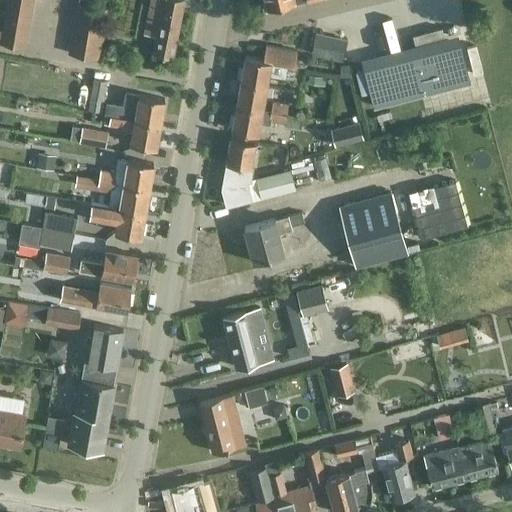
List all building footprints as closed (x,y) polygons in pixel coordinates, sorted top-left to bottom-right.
[(30,16),(32,4),(11,0),(6,0),(5,11),(30,16)] [(149,0),(143,33),(155,35),(152,52),(172,56),(183,0),(149,0)] [(264,0),(267,8),(295,1),(297,0),(306,0),(307,0),(308,0),(264,0)] [(104,20),(106,7),(77,2),(75,15),(104,20)] [(27,34),(30,16),(5,11),(2,29),(27,34)] [(102,32),(104,20),(75,15),(73,27),(102,32)] [(100,45),(102,32),(73,27),(70,40),(100,45)] [(0,42),(25,47),(27,34),(2,29),(0,38),(0,42)] [(347,40),(316,33),(311,53),(342,60),(347,40)] [(97,57),(100,45),(70,40),(68,52),(97,57)] [(245,55),(241,76),(265,81),(267,72),(286,76),(288,63),(295,65),(298,50),(266,44),(264,58),(245,55)] [(421,93),(374,105),(380,125),(473,101),(468,81),(459,45),(412,57),(421,93)] [(412,57),(365,69),(374,105),(421,93),(412,57)] [(326,79),(309,75),(308,83),(324,86),(326,79)] [(261,106),(265,81),(241,76),(236,102),(261,106)] [(100,111),(106,81),(106,80),(94,78),(88,108),(100,111)] [(39,104),(41,95),(22,91),(21,101),(39,104)] [(108,103),(106,112),(110,113),(160,122),(164,98),(138,93),(126,91),(123,106),(108,103)] [(272,100),(270,110),(286,112),(288,103),(272,100)] [(236,102),(231,128),(256,132),(258,121),(269,123),(269,119),(270,110),(260,108),(261,106),(236,102)] [(270,110),(269,119),(284,122),(286,113),(286,112),(270,110)] [(105,112),(104,122),(123,126),(123,127),(132,128),(130,142),(156,147),(160,122),(110,113),(106,112),(106,113),(105,112)] [(330,128),(335,144),(362,137),(358,121),(330,128)] [(104,146),(106,132),(81,127),(79,142),(104,146)] [(252,178),(254,166),(255,165),(252,164),(256,140),(230,136),(222,185),(227,205),(253,198),(250,185),(254,184),(252,178)] [(100,169),(99,178),(149,187),(153,162),(127,158),(117,156),(115,168),(115,171),(100,169)] [(38,157),(37,167),(52,170),(54,160),(38,157)] [(261,196),(294,187),(289,169),(256,177),(261,196)] [(144,211),(149,187),(99,178),(84,176),(82,185),(110,190),(108,205),(144,211)] [(23,182),(21,192),(38,196),(41,186),(23,182)] [(466,230),(454,183),(408,195),(419,241),(466,230)] [(357,265),(407,251),(390,191),(340,205),(357,265)] [(46,197),(44,207),(51,209),(53,198),(46,197)] [(140,235),(144,211),(108,205),(94,202),(93,212),(108,215),(107,218),(116,219),(114,231),(140,235)] [(76,216),(45,211),(42,226),(73,232),(76,216)] [(284,215),(244,226),(256,270),(295,260),(284,215)] [(70,248),(73,232),(42,226),(39,242),(70,248)] [(80,257),(78,270),(132,280),(137,254),(105,248),(103,261),(80,257)] [(66,271),(69,255),(45,251),(43,267),(66,271)] [(98,290),(62,283),(60,299),(126,311),(131,287),(99,282),(98,290)] [(303,313),(327,307),(320,283),(296,290),(303,313)] [(8,302),(5,322),(24,324),(25,318),(45,322),(47,308),(8,302)] [(48,306),(48,307),(47,308),(45,322),(77,327),(79,312),(48,306)] [(222,316),(235,366),(272,357),(259,307),(222,316)] [(84,360),(81,378),(113,384),(113,383),(116,366),(123,329),(93,323),(88,358),(85,357),(85,360),(84,360)] [(454,328),(445,331),(449,344),(458,341),(454,328)] [(45,329),(45,343),(61,344),(62,330),(45,329)] [(327,368),(334,395),(351,391),(344,364),(327,368)] [(41,369),(39,377),(43,382),(50,383),(52,371),(41,369)] [(102,450),(113,384),(81,378),(74,411),(73,411),(67,443),(102,450)] [(248,408),(265,403),(261,386),(244,390),(248,408)] [(383,392),(385,402),(400,400),(399,389),(383,392)] [(199,401),(212,451),(245,442),(232,393),(199,401)] [(511,401),(509,393),(495,397),(499,410),(511,405),(511,401)] [(496,432),(488,401),(477,404),(485,435),(496,432)] [(0,442),(19,446),(25,412),(0,407),(0,442)] [(452,434),(446,413),(435,416),(440,437),(452,434)] [(511,425),(503,428),(511,463),(511,425)] [(57,449),(60,432),(45,430),(42,446),(57,449)] [(396,449),(375,455),(378,467),(382,466),(391,496),(414,490),(405,457),(413,455),(408,438),(394,442),(396,449)] [(491,438),(457,447),(465,477),(499,468),(491,438)] [(335,444),(338,457),(357,452),(353,439),(335,444)] [(465,477),(457,447),(424,455),(432,485),(465,477)] [(312,479),(324,476),(317,449),(305,452),(312,479)] [(274,497),(254,502),(256,511),(276,511),(277,511),(276,511),(311,511),(309,503),(314,502),(310,484),(285,491),(280,471),(275,473),(272,461),(265,462),(268,474),(274,497)] [(248,469),(256,500),(273,496),(265,465),(248,469)] [(373,487),(372,482),(370,483),(366,467),(355,470),(355,472),(350,473),(349,471),(326,477),(335,511),(360,505),(360,504),(358,504),(357,501),(370,500),(370,502),(371,502),(372,498),(373,492),(373,487)] [(210,478),(169,489),(175,511),(212,511),(218,510),(210,478)]
